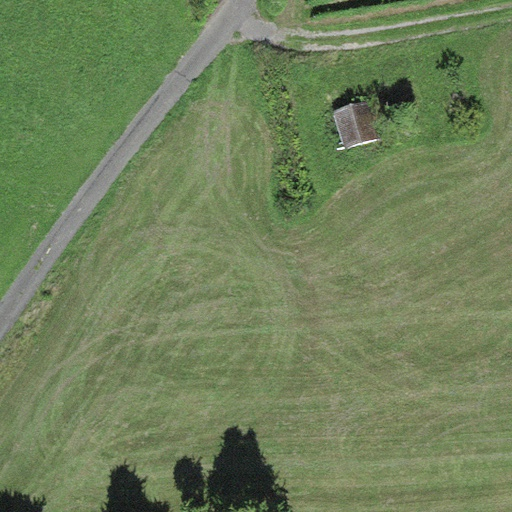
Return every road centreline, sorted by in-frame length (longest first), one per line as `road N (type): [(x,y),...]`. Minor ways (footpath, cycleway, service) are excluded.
road 1 (track): [(0,329),(241,0)]
road 2 (track): [(225,26),(363,44),(511,26)]
